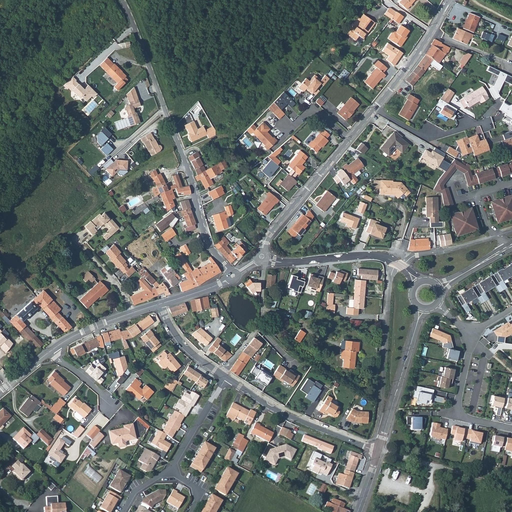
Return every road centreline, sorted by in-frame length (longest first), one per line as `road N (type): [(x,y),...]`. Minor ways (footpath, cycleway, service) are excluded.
road 1 (residential): [(130,12),(204,235),(232,275)]
road 2 (residential): [(374,108),(266,236),(261,256)]
road 3 (residential): [(226,376),(281,414),(378,452)]
road 4 (tertiary): [(378,452),(422,307)]
road 5 (residential): [(261,256),(285,262),(361,255),(400,264)]
road 6 (residential): [(380,398),(389,281),(400,264)]
road 7 (residential): [(449,0),(374,108)]
road 8 (residential): [(220,372),(260,319),(261,256)]
road 9 (residential): [(374,108),(426,139),(486,124)]
